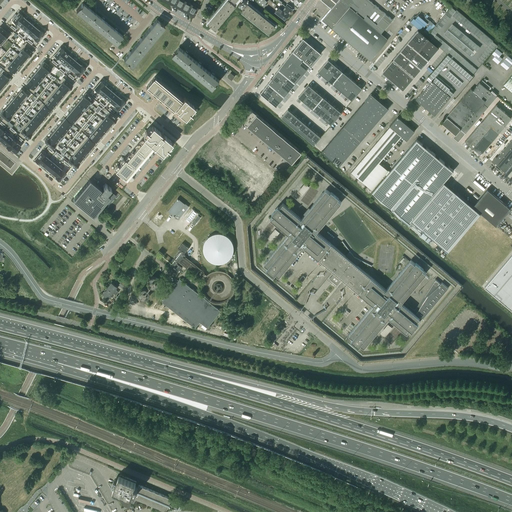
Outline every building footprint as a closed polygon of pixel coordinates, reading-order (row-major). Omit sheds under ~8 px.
[(245,0),(226,0),(208,22),(216,28),(236,4),(234,2),(235,1),(235,0),(238,0),(244,5),(246,2),(247,4),(241,11),(269,33),(276,25),(245,0)] [(339,0),(321,0),(332,9),(339,0)] [(392,20),(369,0),(339,0),(332,9),(322,20),(332,28),(370,60),(388,39),(381,33),(392,20)] [(192,4),(185,1),(181,8),(188,11),(192,4)] [(89,21),(96,13),(90,9),(91,8),(89,6),(88,7),(82,2),(76,10),(89,21)] [(292,8),(287,4),(286,5),(286,6),(282,3),(280,6),(278,4),(277,5),(289,14),(292,10),(291,9),(292,8)] [(198,8),(192,4),(188,11),(194,15),(198,8)] [(289,14),(277,5),(276,5),(275,7),(275,8),(276,10),(275,12),(285,19),(289,14)] [(451,7),(449,9),(454,13),(452,15),(454,17),(459,12),(456,10),(456,11),(451,7)] [(449,9),(445,14),(450,18),(452,15),(454,13),(449,9)] [(19,12),(12,20),(17,23),(23,16),(19,12)] [(109,24),(104,20),(103,20),(104,19),(102,17),(102,18),(96,13),(89,21),(103,32),(109,24)] [(23,16),(17,23),(21,27),(27,20),(23,16)] [(153,40),(164,26),(157,19),(152,25),(151,24),(149,26),(150,27),(145,33),(153,40)] [(27,20),(21,27),(25,30),(31,23),(27,20)] [(31,23),(25,30),(29,34),(35,27),(31,23)] [(122,36),(117,31),(117,30),(115,28),(115,29),(109,24),(103,32),(116,43),(122,36)] [(452,24),(444,33),(470,55),(472,52),(474,54),(480,47),(452,24)] [(0,26),(0,34),(6,39),(12,32),(8,29),(6,31),(0,26)] [(35,27),(29,34),(33,37),(39,30),(35,27)] [(433,28),(429,33),(434,37),(435,35),(437,32),(433,28)] [(418,29),(414,34),(425,43),(429,39),(418,29)] [(39,30),(33,37),(38,41),(44,34),(39,30)] [(142,52),(153,40),(145,33),(141,38),(140,38),(138,39),(139,40),(135,46),(142,52)] [(429,33),(427,35),(432,39),(431,40),(433,42),(437,37),(435,35),(434,37),(429,33)] [(425,43),(414,34),(411,38),(422,47),(425,43)] [(302,51),(309,42),(303,37),(296,46),(302,51)] [(422,47),(411,38),(407,42),(418,51),(422,47)] [(439,47),(429,39),(425,43),(436,52),(439,47)] [(491,39),(486,44),(489,46),(491,44),(495,48),(497,45),(492,42),(493,41),(491,39)] [(23,44),(19,48),(28,56),(32,52),(28,48),(30,46),(26,42),(24,45),(23,44)] [(308,56),(315,47),(309,42),(302,51),(306,54),(308,56)] [(418,51),(407,42),(404,46),(414,55),(418,51)] [(425,43),(422,47),(432,56),(436,52),(425,43)] [(489,46),(487,49),(491,52),(495,48),(491,44),(489,46)] [(131,66),(142,52),(135,46),(130,52),(129,51),(128,53),(124,59),(131,66)] [(306,54),(302,51),(296,46),(293,50),(303,59),(306,54)] [(414,55),(404,46),(400,50),(411,60),(414,55)] [(60,47),(54,55),(58,58),(64,51),(60,47)] [(193,58),(187,54),(187,53),(188,52),(186,51),(185,52),(179,47),(173,55),(186,66),(193,58)] [(314,61),(321,53),(315,47),(308,56),(314,61)] [(422,47),(418,51),(429,60),(432,56),(422,47)] [(16,52),(25,60),(28,56),(19,48),(21,50),(18,54),(16,52)] [(505,59),(500,54),(501,53),(496,48),(492,53),(495,56),(492,59),(498,63),(501,59),(504,60),(500,64),(506,69),(511,62),(511,59),(508,56),(505,59)] [(303,59),(293,50),(289,55),(299,63),(303,59)] [(411,60),(400,50),(397,55),(407,64),(411,60)] [(64,51),(58,58),(62,62),(68,55),(64,51)] [(418,51),(414,55),(425,64),(429,60),(418,51)] [(16,52),(12,57),(21,64),(25,60),(16,52)] [(314,61),(308,56),(306,54),(303,59),(310,65),(314,61)] [(447,54),(428,76),(429,76),(432,79),(433,80),(449,94),(451,96),(453,93),(451,91),(453,89),(437,76),(448,63),(469,80),(473,76),(447,54)] [(68,55),(62,62),(66,65),(72,58),(68,55)] [(299,63),(289,55),(286,59),(295,67),(299,63)] [(407,64),(397,55),(393,59),(399,63),(404,68),(407,64)] [(414,55),(411,60),(422,68),(425,64),(414,55)] [(10,61),(18,68),(21,64),(12,57),(14,58),(11,62),(10,61)] [(72,58),(66,65),(71,69),(76,62),(72,58)] [(206,69),(200,64),(201,63),(199,62),(198,63),(193,58),(186,66),(199,77),(206,69)] [(295,67),(286,59),(282,64),(291,72),(295,67)] [(310,65),(303,59),(299,63),(307,70),(310,65)] [(393,59),(383,71),(388,76),(399,63),(393,59)] [(330,71),(335,65),(330,60),(324,66),(330,71)] [(411,60),(407,64),(418,73),(422,68),(411,60)] [(10,61),(4,68),(8,72),(10,69),(14,73),(18,68),(10,61)] [(44,61),(40,66),(49,74),(55,67),(50,62),(48,65),(44,61)] [(76,62),(71,69),(75,72),(81,65),(76,62)] [(307,70),(299,63),(295,67),(303,74),(307,70)] [(394,80),(404,68),(399,63),(388,76),(394,80)] [(291,72),(282,64),(279,68),(288,76),(291,72)] [(409,72),(415,77),(418,73),(407,64),(404,68),(409,72)] [(81,65),(75,72),(79,76),(85,68),(81,65)] [(334,74),(339,68),(335,65),(330,71),(334,74)] [(40,66),(37,70),(46,78),(46,77),(44,76),(47,72),(49,74),(40,66)] [(325,77),(330,71),(324,66),(319,72),(325,77)] [(303,74),(295,67),(291,72),(299,78),(303,74)] [(288,76),(279,68),(275,73),(284,80),(288,76)] [(339,78),(344,72),(339,68),(334,74),(339,78)] [(399,85),(409,72),(404,68),(394,80),(399,85)] [(219,80),(214,75),(213,75),(214,74),(212,73),(212,74),(206,69),(199,77),(213,88),(219,80)] [(0,78),(5,83),(9,79),(5,76),(7,73),(3,70),(0,73),(0,78)] [(37,70),(33,74),(42,82),(46,78),(37,70)] [(329,80),(334,74),(330,71),(325,77),(329,80)] [(299,78),(291,72),(288,76),(295,83),(299,78)] [(343,82),(348,76),(344,72),(339,78),(343,82)] [(399,85),(404,89),(415,77),(409,72),(399,85)] [(284,80),(275,73),(272,77),(280,85),(284,80)] [(33,74),(30,78),(39,86),(38,85),(41,81),(42,82),(33,74)] [(333,84),(339,78),(334,74),(329,80),(333,84)] [(511,74),(503,86),(511,93),(511,74)] [(63,77),(59,81),(69,89),(72,85),(69,82),(71,80),(67,76),(65,79),(63,77)] [(295,83),(288,76),(284,80),(292,87),(295,83)] [(347,86),(353,79),(348,76),(343,82),(347,86)] [(154,77),(146,86),(174,110),(175,109),(177,110),(178,111),(177,112),(185,119),(195,107),(187,101),(187,100),(184,97),(182,100),(154,77)] [(280,85),(272,77),(268,82),(276,89),(280,85)] [(30,78),(26,83),(31,87),(29,89),(33,93),(39,86),(30,78)] [(338,88),(343,82),(339,78),(333,84),(338,88)] [(352,89),(357,83),(353,79),(347,86),(352,89)] [(292,87),(284,80),(280,85),(288,91),(292,87)] [(420,93),(416,99),(435,115),(439,110),(451,96),(431,80),(420,93)] [(56,85),(65,93),(68,89),(69,89),(59,81),(59,82),(61,83),(58,87),(56,85)] [(100,81),(94,88),(98,92),(104,85),(104,84),(100,81)] [(276,89),(268,82),(265,87),(273,94),(276,89)] [(342,92),(347,86),(343,82),(338,88),(342,92)] [(446,117),(442,123),(455,135),(453,137),(458,142),(465,133),(488,107),(496,97),(479,82),(473,90),(471,88),(461,99),(446,117)] [(362,88),(357,83),(352,89),(357,94),(362,88)] [(309,95),(314,89),(309,84),(304,90),(309,95)] [(56,85),(53,89),(62,97),(65,93),(56,85)] [(104,85),(98,92),(102,95),(108,88),(104,85)] [(288,91),(280,85),(276,89),(284,96),(288,91)] [(346,95),(352,89),(347,86),(342,92),(346,95)] [(273,94),(265,87),(260,92),(268,99),(273,94)] [(108,88),(102,95),(107,99),(112,92),(108,88)] [(21,89),(17,93),(25,100),(31,93),(27,90),(25,92),(21,89)] [(53,89),(50,93),(59,100),(62,97),(53,89)] [(284,96),(276,89),(273,94),(280,100),(284,96)] [(313,99),(319,93),(314,89),(309,95),(313,99)] [(352,100),(357,94),(352,89),(346,95),(352,100)] [(304,101),(309,95),(304,90),(298,96),(304,101)] [(86,92),(82,97),(91,104),(95,100),(86,92)] [(112,92),(107,99),(111,102),(117,95),(112,92)] [(17,93),(14,98),(23,105),(22,104),(25,100),(17,93)] [(50,93),(46,97),(55,104),(59,100),(50,93)] [(318,102),(323,96),(319,93),(313,99),(318,102)] [(380,100),(371,93),(365,100),(374,108),(380,100)] [(280,100),(273,94),(268,99),(276,105),(280,100)] [(117,95),(111,102),(115,106),(121,99),(117,95)] [(308,105),(313,99),(309,95),(304,101),(308,105)] [(322,106),(327,100),(323,96),(318,102),(322,106)] [(46,97),(43,101),(52,109),(55,104),(46,97)] [(82,97),(79,101),(88,108),(87,106),(89,103),(91,105),(91,104),(82,97)] [(14,98),(11,102),(19,109),(23,105),(14,98)] [(121,99),(115,106),(119,109),(125,102),(121,98),(121,99)] [(313,108),(318,102),(313,99),(308,105),(313,108)] [(326,110),(332,104),(327,100),(322,106),(326,110)] [(374,108),(365,100),(362,105),(370,112),(374,108)] [(388,108),(380,100),(374,108),(382,115),(388,108)] [(79,101),(76,105),(85,112),(88,108),(79,101)] [(11,102),(7,106),(16,113),(19,109),(11,102)] [(42,102),(38,107),(47,114),(51,110),(42,102)] [(317,112),(322,106),(318,102),(313,108),(317,112)] [(331,114),(336,108),(332,104),(326,110),(331,114)] [(485,148),(511,118),(496,104),(465,141),(473,148),(478,142),(485,148)] [(76,105),(73,109),(82,116),(85,112),(76,105)] [(370,112),(362,105),(358,109),(367,116),(370,112)] [(3,109),(3,110),(13,117),(16,113),(7,106),(4,110),(3,109)] [(321,116),(326,110),(322,106),(317,112),(321,116)] [(36,111),(44,118),(47,114),(38,107),(40,108),(37,112),(36,111)] [(287,121),(293,113),(288,108),(281,116),(287,121)] [(342,112),(336,108),(331,114),(336,118),(342,112)] [(382,115),(374,108),(370,112),(379,119),(382,115)] [(73,109),(69,112),(78,120),(82,116),(73,109)] [(253,130),(263,119),(250,109),(250,111),(244,123),(251,129),(252,129),(253,130)] [(367,116),(358,109),(354,113),(363,120),(367,116)] [(3,110),(0,113),(0,114),(4,117),(2,120),(6,124),(8,121),(9,122),(13,117),(3,110)] [(326,120),(331,114),(326,110),(321,116),(326,120)] [(36,111),(33,115),(41,122),(44,118),(36,111)] [(69,112),(66,117),(75,124),(78,120),(69,112)] [(109,112),(106,116),(113,122),(116,118),(109,112)] [(379,119),(370,112),(367,116),(375,123),(379,119)] [(291,125),(298,117),(293,113),(287,121),(291,125)] [(363,120),(354,113),(351,117),(359,124),(363,120)] [(331,124),(336,118),(331,114),(326,120),(331,124)] [(30,119),(29,119),(37,126),(41,122),(33,115),(33,116),(31,120),(30,119)] [(101,118),(100,118),(109,126),(113,122),(113,123),(113,122),(106,116),(102,120),(101,118)] [(375,123),(367,116),(363,120),(372,128),(375,123)] [(295,128),(302,121),(298,117),(291,125),(295,128)] [(359,124),(351,117),(347,121),(356,129),(359,124)] [(379,162),(401,135),(407,140),(414,131),(404,122),(403,123),(401,121),(402,120),(398,117),(390,126),(391,126),(352,172),(372,189),(385,174),(379,168),(382,165),(379,162)] [(65,118),(61,122),(69,129),(70,129),(69,128),(72,124),(65,118)] [(100,118),(97,122),(106,130),(109,126),(100,118)] [(25,122),(34,130),(37,126),(29,119),(26,123),(25,122)] [(258,135),(268,124),(263,119),(253,130),(255,131),(254,132),(258,135)] [(372,128),(363,120),(359,124),(368,132),(372,128)] [(300,132),(306,124),(302,121),(295,128),(300,132)] [(356,129),(347,121),(344,126),(352,133),(356,129)] [(25,122),(22,126),(31,134),(31,133),(34,130),(25,122)] [(61,122),(58,126),(67,133),(66,132),(69,129),(61,122)] [(97,122),(94,126),(103,134),(106,130),(97,122)] [(264,139),(274,128),(268,124),(258,135),(263,139),(263,138),(264,139)] [(304,136),(311,128),(306,124),(300,132),(304,136)] [(368,132),(359,124),(356,129),(365,136),(368,132)] [(20,132),(19,134),(23,138),(25,135),(28,138),(31,134),(22,126),(23,127),(19,131),(20,132)] [(58,126),(55,130),(64,137),(67,133),(58,126)] [(95,128),(92,132),(100,138),(103,134),(94,126),(94,127),(95,128)] [(143,137),(115,170),(125,178),(152,145),(162,154),(167,148),(169,150),(169,149),(167,147),(172,142),(163,135),(162,136),(160,134),(161,133),(153,126),(148,131),(146,130),(145,130),(147,132),(143,137)] [(352,133),(344,126),(340,130),(349,137),(352,133)] [(269,144),(279,133),(274,128),(264,139),(266,141),(265,141),(266,141),(269,144)] [(309,140),(315,132),(311,128),(304,136),(309,140)] [(365,136),(356,129),(352,133),(361,140),(365,136)] [(55,130),(52,134),(61,141),(64,137),(55,130)] [(349,137),(340,130),(337,134),(345,141),(349,137)] [(4,131),(0,135),(0,140),(2,142),(9,133),(8,134),(4,131)] [(92,132),(89,136),(96,142),(100,138),(92,132)] [(321,137),(315,132),(309,140),(314,144),(321,137)] [(9,133),(2,142),(6,145),(6,146),(14,137),(9,133)] [(275,149),(285,138),(279,133),(269,144),(274,148),(275,149)] [(361,140),(352,133),(349,137),(357,144),(361,140)] [(48,137),(57,145),(61,141),(52,134),(49,137),(48,137)] [(345,141),(337,134),(333,138),(342,145),(345,141)] [(86,136),(83,140),(92,147),(95,143),(86,136)] [(14,137),(6,146),(10,149),(17,141),(13,138),(14,137)] [(48,137),(45,142),(54,149),(57,145),(48,137)] [(217,137),(211,145),(215,148),(221,141),(217,137)] [(357,144),(349,137),(345,141),(354,149),(357,144)] [(281,154),(290,142),(285,138),(275,149),(277,150),(276,150),(277,150),(281,154)] [(330,142),(338,150),(342,145),(333,138),(330,142)] [(417,139),(371,192),(408,224),(411,220),(448,251),(481,213),(444,181),(453,170),(417,139)] [(503,173),(511,162),(511,139),(497,158),(496,157),(493,161),(503,170),(501,172),(503,173)] [(83,140),(79,144),(88,151),(92,147),(83,140)] [(17,141),(10,149),(10,150),(10,149),(15,153),(21,145),(17,141)] [(221,141),(215,148),(219,152),(225,144),(221,141)] [(354,149),(345,141),(342,145),(350,153),(354,149)] [(286,158),(296,147),(290,142),(281,154),(285,157),(286,158)] [(335,154),(338,150),(330,142),(326,147),(335,154)] [(79,144),(76,148),(85,155),(88,151),(79,144)] [(225,144),(219,152),(223,155),(229,148),(225,144)] [(211,145),(204,153),(209,156),(215,148),(211,145)] [(350,153),(342,145),(338,150),(347,157),(350,153)] [(292,163),(301,152),(296,147),(286,158),(288,159),(288,160),(291,162),(292,162),(291,163),(292,163)] [(335,154),(326,147),(322,151),(331,158),(335,154)] [(76,148),(73,151),(82,159),(85,155),(76,148)] [(215,148),(209,156),(213,160),(219,152),(215,148)] [(229,148),(223,155),(228,159),(234,151),(229,148)] [(42,150),(34,159),(39,163),(47,154),(42,150)] [(347,157),(338,150),(335,154),(343,161),(347,157)] [(74,153),(71,157),(79,163),(82,159),(73,151),(73,152),(74,153)] [(234,151),(228,159),(232,162),(238,155),(234,151)] [(219,152),(213,160),(217,163),(223,155),(219,152)] [(47,154),(39,163),(43,166),(51,157),(50,157),(49,159),(45,156),(47,154)] [(335,154),(331,158),(340,165),(343,161),(335,154)] [(223,155),(217,163),(222,166),(228,159),(223,155)] [(238,155),(232,162),(236,166),(242,158),(238,155)] [(51,157),(43,166),(47,169),(55,161),(51,157)] [(71,157),(68,161),(75,167),(79,163),(71,157)] [(242,158),(236,166),(241,169),(247,161),(242,158)] [(228,159),(222,166),(226,170),(232,162),(228,159)] [(55,161),(47,169),(51,173),(59,164),(55,161)] [(247,161),(241,169),(245,172),(251,165),(247,161)] [(232,162),(226,170),(230,173),(236,166),(232,162)] [(511,162),(503,173),(511,181),(511,162)] [(59,164),(51,173),(55,176),(55,177),(62,168),(58,165),(59,164)] [(251,165),(245,172),(249,176),(255,168),(251,165)] [(236,166),(230,173),(234,177),(241,169),(236,166)] [(62,168),(55,177),(60,180),(66,173),(62,169),(62,168)] [(255,168),(249,176),(253,179),(260,172),(255,168)] [(241,169),(234,177),(239,180),(245,172),(241,169)] [(245,172),(239,180),(243,184),(249,176),(245,172)] [(260,172),(253,179),(258,183),(264,175),(260,172)] [(264,175),(258,183),(262,186),(268,179),(264,175)] [(249,176),(243,184),(247,187),(253,179),(249,176)] [(105,183),(103,186),(101,188),(101,189),(90,179),(73,199),(93,216),(105,202),(108,205),(116,195),(110,190),(111,188),(108,186),(109,186),(108,185),(107,185),(105,183)] [(253,179),(247,187),(252,190),(258,183),(253,179)] [(268,179),(262,186),(268,191),(274,183),(268,179)] [(258,183),(252,190),(256,194),(262,186),(258,183)] [(262,186),(256,194),(262,199),(268,191),(262,186)] [(416,309),(414,310),(403,300),(426,273),(410,260),(386,289),(357,265),(361,260),(354,257),(349,251),(345,255),(316,231),(341,202),(326,189),(301,219),(283,203),(280,207),(278,205),(271,213),(273,215),(270,218),(288,234),(264,263),(268,266),(266,268),(274,275),(275,273),(279,276),(304,246),(333,271),(335,272),(329,279),(337,285),(342,279),(344,280),(373,305),(349,334),(364,347),(388,317),(407,333),(421,316),(423,317),(448,287),(442,282),(441,283),(435,279),(416,309)] [(487,189),(473,206),(496,226),(510,209),(487,189)] [(185,204),(178,198),(168,211),(175,216),(175,217),(178,219),(189,206),(185,203),(185,204)] [(225,262),(229,259),(232,255),(233,250),(233,245),(231,240),(228,237),(223,234),(218,233),(214,234),(209,236),(206,240),(204,244),(203,249),(204,254),(207,258),(210,261),(215,263),(220,263),(225,262)] [(177,263),(189,248),(182,242),(178,248),(180,250),(167,266),(172,269),(177,273),(182,267),(177,263)] [(511,254),(484,287),(511,310),(511,254)] [(155,277),(154,277),(151,277),(149,278),(149,279),(148,281),(147,283),(147,284),(148,285),(150,287),(152,288),(154,288),(156,287),(158,285),(158,283),(158,282),(158,280),(157,279),(155,277)] [(207,328),(221,311),(180,279),(162,301),(195,328),(200,322),(207,328)] [(115,290),(117,287),(111,282),(107,288),(114,294),(116,295),(119,292),(115,290)] [(112,296),(114,294),(107,288),(103,294),(108,298),(111,295),(112,296)] [(146,289),(144,289),(141,289),(140,290),(139,291),(138,293),(139,295),(139,297),(140,298),(142,299),(144,299),(147,298),(148,297),(149,295),(149,293),(148,291),(146,289)] [(169,498),(139,485),(138,487),(135,485),(136,481),(120,475),(120,476),(119,475),(113,490),(115,491),(115,492),(115,493),(122,504),(123,505),(124,506),(126,506),(127,504),(129,505),(130,505),(134,498),(164,510),(165,508),(167,509),(168,506),(169,507),(170,504),(169,503),(171,500),(169,500),(169,498)]
